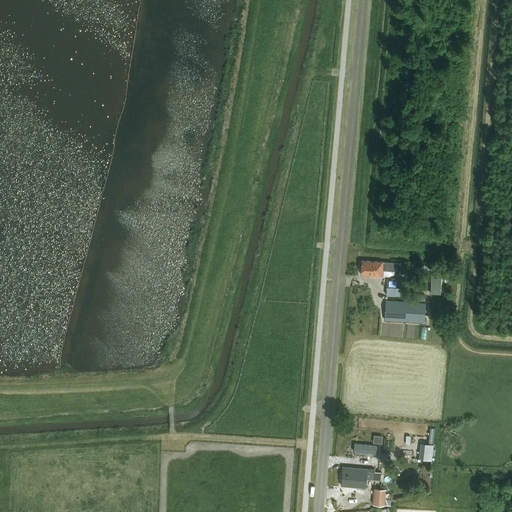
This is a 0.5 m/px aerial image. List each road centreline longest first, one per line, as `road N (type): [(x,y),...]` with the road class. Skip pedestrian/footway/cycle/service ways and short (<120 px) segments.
road 1 (residential): [(320,511),(363,0)]
road 2 (track): [(310,446),(180,437),(172,429)]
